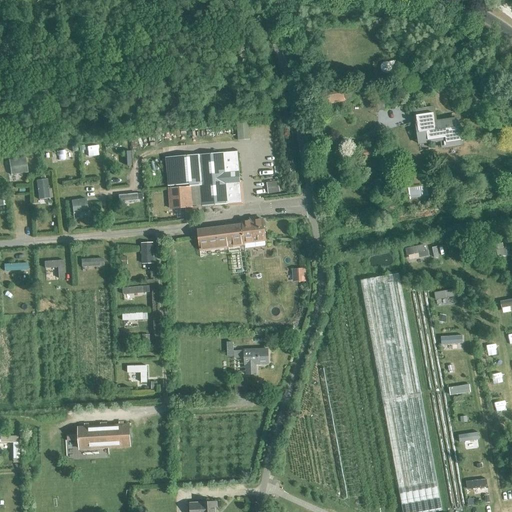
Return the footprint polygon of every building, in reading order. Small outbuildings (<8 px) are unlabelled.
[(339,102),(345,101),(344,99),(355,97),(353,87),(324,94),(326,103),(339,100),(339,102)] [(374,95),(377,111),(386,110),(383,94),(374,95)] [(456,119),(436,122),(434,108),(415,111),(420,142),(447,138),(448,146),(462,144),(460,127),(457,128),(456,119)] [(104,146),(83,148),(84,154),(105,151),(104,146)] [(362,149),(363,159),(376,157),(374,148),(362,149)] [(69,150),(69,149),(51,152),(52,159),(74,155),(73,149),(69,150)] [(203,206),(242,202),(237,151),(198,155),(163,158),(164,165),(166,165),(167,182),(189,180),(190,187),(168,189),(169,210),(185,209),(186,215),(198,214),(197,207),(193,207),(191,187),(201,186),(203,206)] [(11,175),(28,173),(25,157),(8,160),(11,175)] [(36,181),(39,200),(53,198),(52,189),(48,189),(47,179),(36,181)] [(88,212),(86,199),(71,201),(73,214),(88,212)] [(256,242),(266,241),(264,220),(243,222),(243,225),(198,230),(200,248),(245,243),(244,238),(255,237),(256,242)] [(142,245),(144,264),(154,263),(153,244),(142,245)] [(81,267),(104,266),(103,258),(81,260),(81,267)] [(64,267),(64,260),(44,262),(44,268),(57,268),(58,279),(65,279),(64,267)] [(28,270),(28,263),(4,264),(4,271),(28,270)] [(292,269),(293,283),(306,282),(306,268),(292,269)] [(360,281),(402,511),(434,511),(442,511),(399,274),(360,281)] [(150,293),(149,286),(123,288),(123,295),(150,293)] [(258,365),(270,365),(269,351),(234,352),(234,358),(246,358),(246,366),(248,366),(248,376),(258,375),(258,365)] [(147,373),(147,366),(127,366),(128,373),(141,373),(141,383),(147,383),(147,373)] [(234,380),(235,392),(248,392),(247,380),(234,380)] [(79,428),(80,448),(131,445),(130,424),(79,428)] [(216,511),(216,503),(191,504),(191,511),(216,511)]
